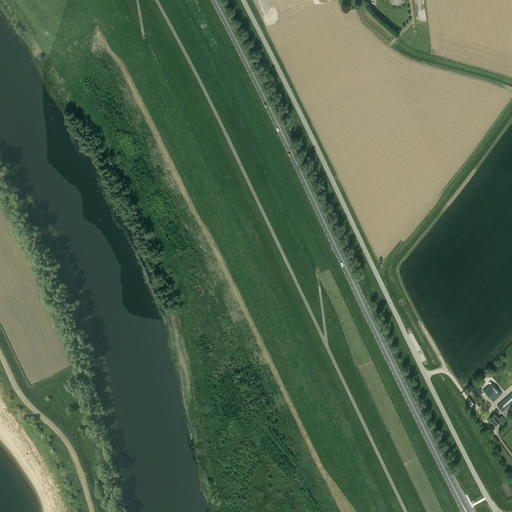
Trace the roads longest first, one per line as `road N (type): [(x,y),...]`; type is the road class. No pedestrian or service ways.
road 1 (unclassified): [(497,511),(243,0)]
road 2 (secondary): [(467,511),(215,0)]
road 3 (track): [(0,353),(20,398),(64,433),(91,511)]
